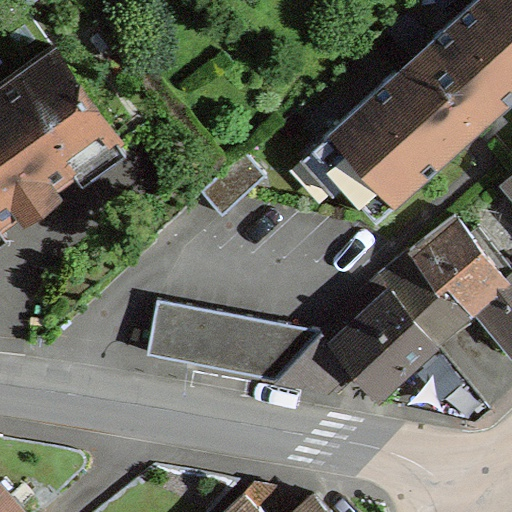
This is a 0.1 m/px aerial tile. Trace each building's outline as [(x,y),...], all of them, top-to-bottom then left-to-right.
[(123,136),(30,4),(27,0),(25,0),(0,17),(0,221),(42,192),(123,136)] [(347,180),(379,216),(464,142),(457,134),(464,128),(471,121),(478,129),(511,98),(511,0),(479,0),(432,42),(436,46),(404,74),(400,69),(326,134),(327,135),(356,168),(345,177),(347,180)] [(306,154),(336,189),(347,180),(345,177),(356,168),(327,135),(306,154)] [(248,148),(203,188),(225,212),(270,172),(248,148)] [(498,263),(458,211),(413,246),(441,284),(455,275),(475,300),(473,302),(474,304),(476,303),(511,346),(511,269),(506,274),(498,263)] [(413,246),(382,271),(437,338),(474,304),(473,302),(475,300),(455,275),(441,284),(413,246)] [(511,263),(507,256),(498,263),(506,274),(511,269),(511,263)] [(382,271),(325,327),(360,365),(370,375),(380,386),(437,338),(382,271)] [(149,348),(181,354),(191,301),(159,296),(149,348)] [(181,354),(213,360),(223,308),(191,301),(181,354)] [(213,360),(245,366),(255,313),(223,308),(213,360)] [(245,366),(277,372),(286,320),(255,313),(245,366)] [(279,372),(325,327),(286,320),(277,372),(279,372)] [(325,327),(279,372),(337,387),(360,365),(325,327)] [(0,473),(0,511),(41,511),(38,508),(34,511),(16,491),(0,473)] [(335,511),(315,491),(293,511),(273,511),(250,487),(224,511),(335,511)]
